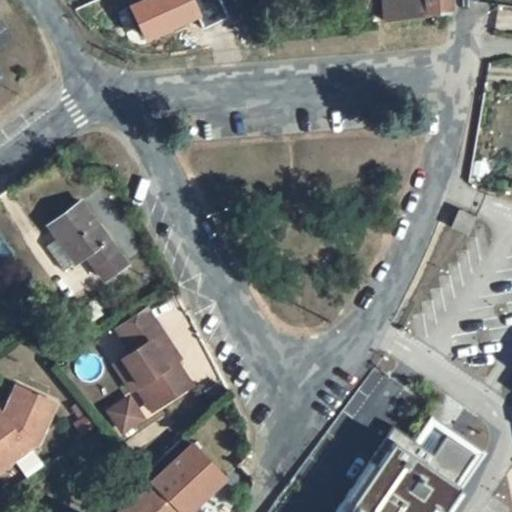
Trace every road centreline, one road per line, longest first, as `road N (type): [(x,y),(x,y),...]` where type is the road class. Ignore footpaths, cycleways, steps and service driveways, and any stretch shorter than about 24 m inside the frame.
road 1 (unclassified): [(116,100),(149,184),(298,433),(346,371),(399,272),(446,156),(460,75)]
road 2 (residential): [(460,75),(116,100)]
road 3 (unclassified): [(30,0),(69,83),(116,100)]
road 4 (residential): [(116,100),(0,176)]
